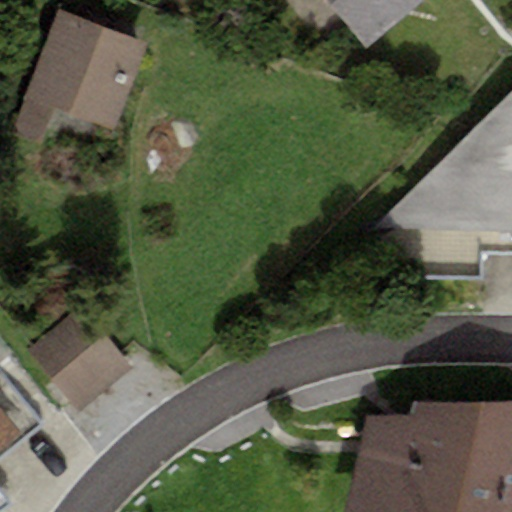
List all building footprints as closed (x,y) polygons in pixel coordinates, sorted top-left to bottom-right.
[(420,0),(321,0),(363,48),(420,0)] [(146,45),(57,10),(8,133),(38,145),(53,108),(113,131),(146,45)] [(511,90),(509,90),(373,226),(378,282),(481,282),(481,254),(511,254),(511,90)] [(80,306),(26,349),(77,412),(131,369),(80,306)] [(0,511),(2,511),(13,504),(0,488),(0,457),(45,423),(0,370),(0,511)] [(410,415),(366,416),(344,511),(511,511),(511,399),(412,403),(410,415)]
